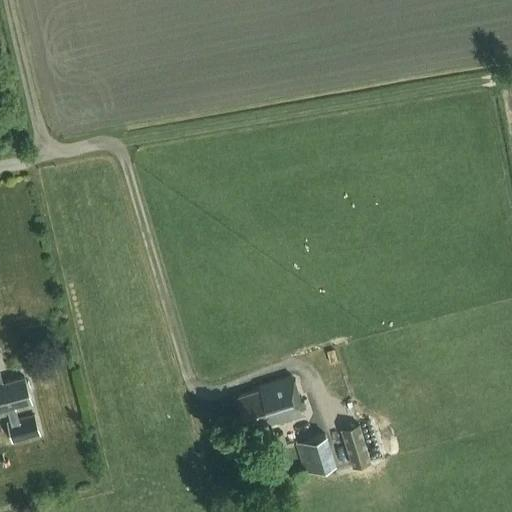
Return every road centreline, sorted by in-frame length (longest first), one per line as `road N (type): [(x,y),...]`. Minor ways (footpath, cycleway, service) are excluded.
road 1 (track): [(198,417),(116,136),(45,152),(7,0)]
road 2 (track): [(511,73),(116,136)]
